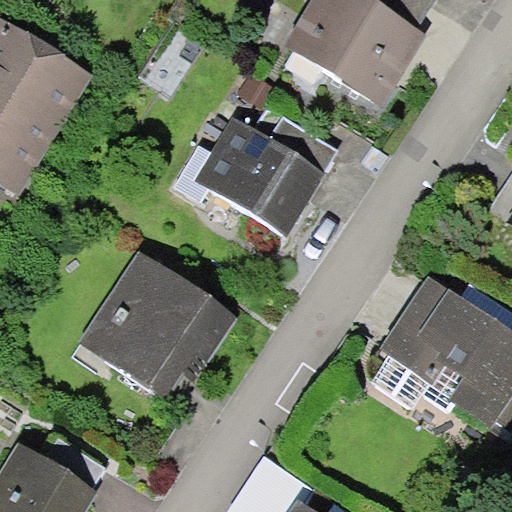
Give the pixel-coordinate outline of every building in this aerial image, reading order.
[(310,0),(286,40),(385,104),(426,34),(417,28),(433,6),(423,0),(310,0)] [(0,36),(0,192),(17,204),(95,88),(5,29),(0,36)] [(198,180),(287,234),(339,149),(285,115),(271,138),(234,121),(198,180)] [(80,350),(175,412),(236,320),(141,257),(80,350)] [(386,372),(480,435),(511,388),(511,344),(438,295),(386,372)] [(0,509),(0,511),(102,511),(107,506),(34,458),(0,509)]
